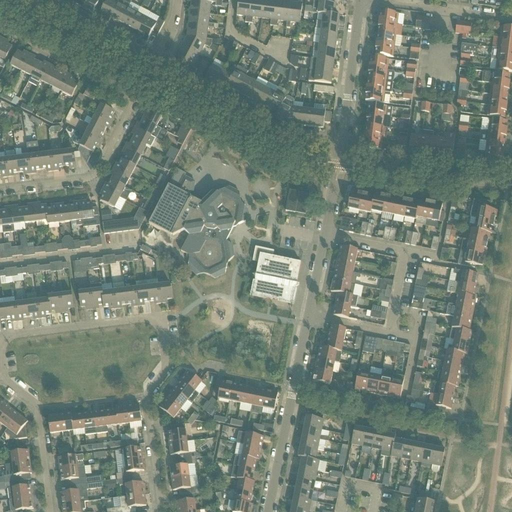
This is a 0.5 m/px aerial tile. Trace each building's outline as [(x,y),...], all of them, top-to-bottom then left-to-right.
[(73,4),(75,0),(62,0),(61,3),(71,9),(73,4)] [(83,9),(87,0),(75,0),(73,4),(83,9)] [(93,14),(95,10),(100,0),(87,0),(83,9),(93,14)] [(110,18),(118,3),(111,0),(100,0),(95,10),(100,13),(98,17),(108,23),(111,18),(110,18)] [(209,15),(211,3),(204,2),(204,1),(197,1),(192,0),(190,12),(209,15)] [(248,24),(251,0),(238,0),(236,16),(246,17),(245,23),(248,24)] [(262,19),(264,0),(251,0),(248,24),(252,24),(253,18),(262,19)] [(274,27),(277,2),(264,0),(262,19),(271,20),(270,26),(274,27)] [(287,22),(290,3),(277,2),(274,27),(277,27),(278,21),(287,22)] [(313,9),(312,14),(323,15),(323,14),(334,16),(336,4),(319,2),(318,10),(313,9)] [(120,23),(128,8),(118,3),(110,18),(111,18),(120,23)] [(302,5),(290,3),(287,22),(286,28),(290,29),(290,23),(300,24),(301,15),(302,5)] [(130,28),(137,14),(128,8),(120,23),(130,28)] [(208,24),(209,15),(190,12),(189,25),(208,27),(208,28),(214,29),(214,25),(208,24)] [(381,13),(379,23),(397,25),(398,15),(381,13)] [(139,33),(147,19),(137,14),(130,28),(139,33)] [(339,16),(334,16),(323,14),(323,15),(322,22),(316,21),(316,25),(338,28),(339,16)] [(139,33),(137,37),(147,43),(151,34),(157,37),(163,25),(164,23),(159,20),(158,22),(157,24),(147,19),(139,33)] [(396,36),(397,25),(379,23),(378,34),(396,36)] [(206,40),(208,28),(208,27),(189,25),(187,37),(212,45),(212,40),(206,40)] [(337,39),(338,28),(316,25),(315,29),(321,30),(320,37),(337,39)] [(511,28),(501,27),(500,38),(511,39),(511,28)] [(261,33),(259,43),(269,46),(271,36),(261,33)] [(394,47),(396,36),(378,34),(376,45),(394,47)] [(204,46),(210,49),(212,45),(187,37),(181,48),(198,57),(204,46)] [(335,51),(337,39),(320,37),(319,45),(313,44),(313,48),(335,51)] [(511,50),(511,39),(500,38),(494,38),(492,48),(511,50)] [(12,48),(6,44),(7,42),(3,39),(0,45),(0,58),(5,61),(12,48)] [(233,55),(238,45),(234,43),(229,53),(233,55)] [(393,58),(394,47),(376,45),(375,56),(393,58)] [(473,57),(475,47),(462,45),(461,56),(470,57),(473,57)] [(193,68),(198,57),(181,48),(175,59),(186,64),(183,70),(194,76),(197,70),(193,68)] [(334,62),(335,51),(313,48),(312,52),(318,52),(317,60),(334,62)] [(511,61),(511,50),(492,48),(491,59),(497,60),(511,61)] [(410,54),(409,60),(418,61),(419,55),(420,51),(411,49),(410,54)] [(21,72),(29,55),(25,53),(24,56),(17,52),(10,66),(21,72)] [(31,77),(38,63),(32,60),(34,57),(29,55),(21,72),(31,77)] [(472,68),(473,61),(470,60),(470,57),(461,56),(460,66),(472,68)] [(387,71),(389,60),(371,58),(369,69),(387,71)] [(332,73),(334,62),(317,60),(316,67),(310,67),(310,70),(332,73)] [(511,72),(511,61),(497,60),(496,71),(511,72)] [(272,69),(274,65),(269,62),(265,71),(270,74),(269,74),(273,76),(276,71),(272,69)] [(41,82),(50,66),(45,63),(44,66),(38,63),(31,77),(41,82)] [(416,64),(407,63),(406,74),(415,75),(415,71),(416,71),(416,64)] [(51,87),(58,73),(52,70),(54,68),(50,66),(41,82),(51,87)] [(215,87),(222,72),(212,66),(204,81),(215,87)] [(237,93),(245,78),(248,72),(238,67),(235,73),(234,73),(232,77),(227,88),(228,88),(237,93)] [(394,72),(387,71),(369,69),(368,80),(393,83),(394,72)] [(331,85),(332,73),(310,70),(309,82),(321,84),(331,85)] [(232,77),(222,72),(215,87),(225,92),(228,88),(227,88),(232,77)] [(509,87),(510,76),(483,72),(482,83),(491,84),(509,87)] [(61,93),(70,76),(66,74),(64,77),(58,73),(51,87),(61,93)] [(74,78),(70,76),(61,93),(72,98),(79,84),(73,81),(74,78)] [(247,98),(255,83),(245,78),(237,93),(247,98)] [(393,83),(368,80),(367,91),(390,94),(392,94),(393,83)] [(257,103),(265,89),(255,83),(247,98),(257,103)] [(412,97),(414,85),(405,84),(403,95),(412,97)] [(507,97),(509,87),(491,84),(489,95),(507,97)] [(93,102),(98,94),(99,91),(88,86),(83,96),(85,97),(93,102)] [(334,88),(314,86),(313,92),(333,95),(334,88)] [(267,109),(275,94),(265,89),(257,103),(267,109)] [(6,101),(9,94),(3,91),(0,98),(6,101)] [(365,102),(383,104),(389,105),(390,94),(367,91),(365,102)] [(11,104),(15,97),(9,94),(6,101),(11,104)] [(85,97),(83,96),(79,94),(74,105),(77,107),(80,101),(82,102),(85,97)] [(283,104),(286,100),(275,94),(267,109),(277,114),(278,114),(283,104)] [(506,108),(507,97),(489,95),(488,106),(506,108)] [(287,125),(292,109),(294,101),(287,97),(286,100),(283,104),(278,114),(277,114),(275,118),(287,125)] [(114,113),(101,105),(95,116),(112,125),(114,120),(111,119),(114,113)] [(392,108),(369,105),(368,116),(385,118),(391,119),(392,108)] [(505,119),(506,108),(488,106),(487,117),(505,119)] [(156,127),(162,117),(145,108),(143,113),(146,114),(142,120),(156,127)] [(300,126),(302,110),(292,109),(287,125),(300,126)] [(311,128),(313,111),(302,110),(300,126),(311,128)] [(331,113),(313,111),(311,128),(323,129),(324,123),(330,124),(331,113)] [(112,125),(95,116),(91,114),(89,118),(93,120),(90,126),(104,133),(107,127),(110,129),(112,125)] [(384,129),(385,118),(368,116),(366,127),(384,129)] [(506,133),(507,122),(481,119),(481,120),(482,120),(481,129),(480,129),(480,130),(488,131),(506,133)] [(161,130),(156,127),(142,120),(139,126),(137,124),(135,129),(156,140),(161,130)] [(101,139),(104,133),(90,126),(85,136),(101,145),(103,141),(101,139)] [(383,140),(384,129),(366,127),(365,137),(383,140)] [(181,128),(176,137),(179,139),(185,142),(189,133),(181,128)] [(151,150),(156,140),(135,129),(132,133),(135,134),(132,140),(146,148),(151,150)] [(432,138),(433,138),(434,132),(422,131),(422,136),(419,154),(430,156),(432,138)] [(505,144),(506,133),(488,131),(487,142),(505,144)] [(79,147),(77,151),(86,163),(91,153),(93,154),(96,148),(99,149),(101,145),(85,136),(80,134),(78,138),(83,140),(79,147)] [(419,154),(422,136),(411,135),(408,153),(419,154)] [(381,150),(383,140),(365,137),(363,148),(381,150)] [(443,139),(433,138),(432,138),(430,156),(441,157),(443,139)] [(452,158),(454,141),(443,139),(441,157),(452,158)] [(141,158),(146,148),(132,140),(129,146),(126,145),(124,149),(141,158)] [(503,155),(505,144),(487,142),(485,153),(503,155)] [(22,157),(16,158),(18,173),(25,173),(25,176),(30,175),(27,150),(27,149),(21,150),(22,157)] [(41,171),(39,155),(38,149),(27,150),(30,175),(35,174),(34,171),(41,171)] [(135,168),(141,158),(124,149),(122,153),(125,155),(122,161),(135,168)] [(18,173),(16,158),(16,151),(4,152),(5,159),(7,178),(12,177),(12,174),(18,173)] [(76,169),(74,151),(62,152),(64,168),(70,167),(71,170),(76,169)] [(64,168),(62,152),(51,154),(53,172),(58,172),(57,168),(64,168)] [(503,155),(485,153),(479,152),(478,163),(502,166),(503,155)] [(174,162),(176,158),(168,153),(166,158),(169,159),(174,162)] [(53,172),(51,154),(39,155),(41,171),(48,170),(48,173),(53,172)] [(130,178),(135,168),(122,161),(118,167),(116,165),(113,170),(130,178)] [(125,188),(130,178),(113,170),(111,174),(114,175),(111,181),(125,188)] [(226,242),(234,226),(237,224),(239,225),(245,222),(247,210),(242,205),(240,201),(239,193),(228,188),(222,191),(218,192),(210,191),(202,199),(193,194),(195,182),(184,177),(186,174),(177,170),(169,186),(168,186),(149,225),(173,237),(184,231),(189,236),(181,252),(188,256),(189,260),(188,268),(196,276),(204,275),(208,276),(215,279),(225,274),(227,266),(228,263),(234,257),(232,245),(226,242)] [(119,198),(125,188),(111,181),(108,187),(105,186),(103,190),(119,198)] [(114,209),(119,198),(103,190),(101,194),(104,196),(100,202),(114,209)] [(299,193),(289,191),(285,212),(295,214),(299,193)] [(359,212),(363,194),(351,192),(348,209),(359,212)] [(310,195),(302,193),(299,208),(307,210),(310,195)] [(374,196),(363,194),(359,212),(370,214),(374,196)] [(382,214),(386,196),(374,194),(374,196),(370,214),(371,214),(371,211),(382,214)] [(393,216),(397,198),(386,196),(382,214),(393,216)] [(404,218),(408,201),(397,198),(393,216),(404,218)] [(148,213),(153,203),(148,200),(142,210),(148,213)] [(427,220),(431,203),(419,200),(419,203),(415,220),(416,220),(416,218),(427,220)] [(496,211),(489,210),(490,203),(491,203),(474,201),(474,200),(472,210),(470,218),(476,220),(476,219),(494,223),(496,211)] [(419,203),(408,201),(404,218),(415,220),(419,203)] [(92,210),(92,204),(85,205),(84,202),(80,203),(82,226),(83,228),(99,226),(97,208),(97,209),(92,210)] [(82,226),(80,203),(75,203),(75,206),(69,207),(71,223),(76,222),(77,226),(82,226)] [(443,223),(445,213),(441,212),(442,205),(431,203),(427,220),(439,223),(439,222),(443,223)] [(36,223),(34,204),(29,205),(29,208),(23,209),(25,224),(36,223)] [(46,210),(46,206),(39,207),(38,204),(34,204),(36,223),(47,221),(48,225),(46,210)] [(71,223),(69,207),(62,208),(62,205),(57,206),(59,224),(71,223)] [(59,224),(57,206),(52,206),(53,209),(46,210),(48,225),(59,224)] [(13,226),(11,207),(6,208),(7,211),(0,212),(2,227),(3,234),(14,232),(13,226)] [(25,224),(23,209),(16,210),(16,207),(11,207),(13,226),(25,224)] [(142,224),(148,213),(142,210),(140,209),(134,219),(142,224)] [(101,213),(102,223),(108,222),(112,222),(110,211),(101,213)] [(342,218),(340,227),(343,232),(354,235),(357,221),(342,218)] [(139,231),(142,224),(134,219),(127,220),(129,232),(135,231),(139,231)] [(492,234),(494,223),(476,219),(476,220),(475,226),(469,225),(468,229),(472,230),(474,230),(489,234),(492,234)] [(365,237),(368,224),(362,223),(359,236),(365,237)] [(371,238),(373,228),(374,226),(368,224),(365,237),(371,238)] [(388,241),(391,229),(385,228),(382,240),(388,241)] [(394,243),(396,233),(396,230),(391,229),(388,241),(394,243)] [(487,245),(489,234),(474,230),(472,230),(468,229),(468,230),(471,231),(469,241),(487,245)] [(410,246),(413,234),(407,232),(404,245),(410,246)] [(416,247),(418,237),(418,235),(413,234),(410,246),(416,247)] [(29,255),(26,235),(20,236),(22,256),(29,255)] [(62,242),(62,245),(63,251),(68,250),(74,249),(73,242),(73,240),(69,237),(65,238),(62,242)] [(436,251),(439,239),(433,238),(430,250),(436,251)] [(485,256),(487,245),(469,241),(467,252),(485,256)] [(355,262),(357,251),(340,247),(337,259),(355,262)] [(297,283),(301,263),(273,258),(274,252),(255,248),(252,262),(258,263),(256,274),(253,276),(255,279),(252,296),(292,304),(296,287),(299,285),(297,283)] [(485,256),(467,252),(461,251),(458,265),(474,269),(475,266),(482,267),(485,256)] [(98,265),(98,260),(92,260),(92,259),(86,259),(86,261),(88,271),(99,270),(98,265)] [(353,274),(355,262),(337,259),(335,270),(353,274)] [(396,271),(397,265),(382,262),(381,268),(390,270),(396,271)] [(335,270),(333,281),(355,286),(356,279),(360,279),(361,275),(353,274),(335,270)] [(476,287),(478,275),(454,271),(453,274),(454,275),(457,275),(455,283),(476,287)] [(428,283),(429,278),(423,276),(417,275),(416,281),(428,283)] [(391,293),(393,282),(384,280),(381,291),(382,291),(391,293)] [(353,296),(355,286),(333,281),(331,293),(337,294),(348,296),(353,296)] [(474,298),(476,287),(455,283),(454,289),(451,289),(450,293),(458,295),(474,298)] [(170,284),(160,286),(158,286),(161,304),(165,304),(165,301),(172,300),(170,284)] [(101,285),(90,286),(90,291),(92,310),(97,309),(97,306),(103,305),(102,293),(101,285)] [(161,304),(158,286),(147,287),(149,303),(156,302),(156,305),(161,304)] [(149,303),(147,287),(136,289),(138,307),(143,307),(142,304),(149,303)] [(136,289),(124,290),(126,306),(133,305),(133,308),(138,307),(136,289)] [(126,306),(124,290),(113,292),(115,310),(120,309),(120,306),(126,306)] [(90,291),(78,293),(79,298),(80,308),(87,307),(88,310),(92,310),(90,291)] [(389,304),(391,293),(382,291),(381,297),(379,296),(378,302),(389,304)] [(115,310),(113,292),(109,292),(102,293),(103,305),(103,308),(110,308),(111,311),(115,310)] [(426,294),(414,292),(413,297),(424,300),(426,294)] [(72,294),(60,295),(62,314),(67,313),(66,310),(73,309),(72,299),(72,294)] [(353,296),(348,296),(337,294),(335,305),(350,308),(355,309),(358,297),(353,296)] [(62,314),(60,295),(48,297),(48,299),(49,299),(50,312),(51,312),(57,311),(57,314),(62,314)] [(476,298),(474,298),(458,295),(456,306),(474,310),(476,298)] [(422,311),(424,300),(413,297),(410,309),(422,311)] [(49,299),(48,299),(48,300),(37,301),(40,320),(45,319),(44,316),(51,315),(51,312),(50,312),(49,299)] [(40,320),(37,301),(26,303),(28,318),(35,317),(35,320),(40,320)] [(28,318),(26,303),(15,304),(17,322),(22,322),(22,319),(28,318)] [(17,322),(15,304),(3,305),(6,321),(12,320),(12,323),(17,322)] [(348,320),(350,310),(350,308),(335,305),(333,316),(348,320)] [(448,305),(446,316),(454,317),(471,321),(474,310),(456,306),(448,305)] [(386,315),(388,309),(373,306),(371,312),(386,315)] [(385,321),(386,315),(371,312),(370,318),(385,321)] [(432,319),(433,313),(428,312),(426,323),(436,326),(437,320),(432,319)] [(469,332),(471,321),(454,317),(452,329),(456,330),(469,332)] [(344,341),(346,330),(331,327),(328,338),(344,341)] [(472,332),(469,332),(456,330),(452,329),(449,339),(454,340),(454,341),(469,344),(472,332)] [(432,348),(434,337),(423,335),(421,346),(427,347),(432,348)] [(375,349),(377,340),(365,337),(364,343),(364,347),(362,353),(374,355),(374,352),(375,349)] [(341,353),(344,341),(328,338),(326,349),(337,352),(341,353)] [(467,355),(469,344),(454,341),(453,347),(449,346),(448,351),(452,352),(465,355),(467,355)] [(397,356),(399,344),(388,342),(387,349),(386,354),(397,356)] [(339,363),(341,353),(337,352),(326,349),(319,348),(317,359),(335,363),(335,362),(339,363)] [(462,366),(465,355),(452,352),(447,351),(445,362),(462,366)] [(429,359),(419,357),(417,366),(427,368),(428,363),(426,363),(427,359),(429,359)] [(332,374),(335,363),(317,359),(315,370),(332,374)] [(460,377),(462,366),(445,362),(444,368),(440,367),(439,373),(442,373),(460,377)] [(330,385),(332,376),(332,374),(315,370),(312,382),(319,384),(318,389),(336,393),(337,386),(330,385)] [(188,372),(180,381),(195,392),(202,383),(188,372)] [(366,393),(370,375),(358,373),(354,391),(366,393)] [(458,388),(460,377),(442,373),(439,373),(437,383),(437,384),(455,388),(458,388)] [(377,395),(381,378),(370,375),(366,393),(377,395)] [(400,400),(405,377),(393,375),(392,380),(388,398),(400,400)] [(388,398),(392,380),(381,378),(377,395),(388,398)] [(199,395),(195,392),(180,381),(173,390),(188,401),(192,404),(199,395)] [(229,402),(233,384),(221,382),(218,400),(229,402)] [(453,399),(455,388),(437,384),(437,383),(436,383),(433,394),(438,395),(438,396),(453,399)] [(240,404),(244,387),(233,384),(229,402),(240,404)] [(252,406),(255,389),(244,387),(240,404),(252,406)] [(263,409),(266,391),(255,389),(252,406),(263,409)] [(188,401),(173,390),(166,399),(181,410),(188,401)] [(278,393),(266,391),(263,409),(274,411),(278,393)] [(451,410),(453,399),(438,396),(436,405),(428,404),(426,411),(444,415),(444,414),(445,409),(451,410)] [(181,410),(166,399),(159,409),(173,420),(181,410)] [(213,407),(217,403),(212,399),(209,403),(211,405),(213,407)] [(0,420),(9,408),(0,401),(0,420)] [(141,423),(139,405),(127,407),(129,424),(141,423)] [(211,405),(206,411),(211,415),(216,409),(213,407),(211,405)] [(129,424),(127,407),(116,408),(116,410),(118,426),(129,424)] [(0,423),(7,429),(18,415),(9,408),(0,420),(0,423)] [(116,410),(105,412),(107,427),(118,426),(116,410)] [(107,427),(105,412),(94,413),(96,435),(108,433),(107,427)] [(96,435),(94,413),(82,415),(84,430),(85,436),(96,435)] [(71,416),(71,414),(59,415),(62,433),(73,432),(71,416)] [(28,423),(18,415),(7,429),(8,430),(5,433),(15,441),(27,439),(25,428),(24,427),(28,423)] [(62,433),(59,415),(48,417),(50,434),(62,433)] [(82,415),(71,416),(73,432),(84,430),(82,415)] [(322,430),(323,421),(306,417),(304,427),(321,431),(322,430)] [(272,434),(273,426),(262,424),(261,426),(259,426),(258,431),(272,434)] [(320,436),(321,431),(304,427),(302,437),(319,441),(326,442),(329,442),(330,438),(320,436)] [(361,447),(365,430),(355,428),(351,445),(361,447)] [(372,449),(375,432),(365,430),(361,447),(372,449)] [(185,431),(177,432),(167,433),(169,445),(187,443),(185,431)] [(382,451),(385,434),(375,432),(372,449),(382,451)] [(264,438),(254,436),(246,434),(244,446),(261,449),(264,438)] [(385,434),(382,451),(381,457),(390,458),(391,457),(395,440),(395,436),(385,434)] [(317,451),(319,441),(302,437),(300,447),(317,451)] [(401,459),(405,442),(395,440),(391,457),(401,459)] [(411,462),(415,444),(405,442),(401,459),(411,462)] [(188,454),(187,443),(169,445),(170,457),(188,454)] [(421,464),(425,446),(415,444),(411,462),(421,464)] [(259,461),(261,449),(244,446),(237,445),(235,455),(236,455),(235,456),(257,460),(259,461)] [(431,466),(435,448),(425,446),(421,464),(431,466)] [(315,461),(317,451),(300,447),(298,458),(302,459),(302,458),(315,461)] [(142,460),(141,449),(141,448),(119,451),(120,456),(124,455),(125,462),(142,460)] [(441,468),(445,450),(435,448),(431,466),(441,468)] [(28,451),(19,452),(11,453),(12,465),(30,463),(28,451)] [(77,468),(76,463),(82,462),(83,460),(83,455),(58,459),(59,470),(77,468)] [(254,471),(257,460),(235,456),(233,466),(239,468),(254,471)] [(319,461),(315,461),(302,458),(302,459),(300,468),(317,472),(319,461)] [(144,472),(142,460),(125,462),(126,470),(121,471),(121,476),(114,477),(114,481),(132,479),(132,473),(144,472)] [(31,475),(30,463),(12,465),(5,466),(6,473),(3,473),(4,478),(4,484),(20,482),(19,476),(31,475)] [(188,466),(180,467),(170,468),(171,480),(189,478),(188,466)] [(252,482),(254,471),(239,468),(233,466),(231,478),(239,480),(252,482)] [(84,467),(77,468),(59,470),(61,482),(71,481),(71,486),(103,482),(102,477),(86,479),(84,467)] [(315,482),(317,472),(300,468),(298,478),(315,482)] [(190,489),(189,478),(171,480),(173,492),(184,490),(185,496),(195,494),(201,494),(200,488),(190,489)] [(313,492),(315,482),(298,478),(296,488),(313,492)] [(133,484),(132,479),(123,480),(117,481),(118,487),(125,486),(127,497),(145,495),(143,483),(133,484)] [(255,483),(252,482),(239,480),(237,491),(252,494),(255,483)] [(32,498),(30,486),(20,488),(20,482),(4,484),(5,490),(8,489),(9,501),(32,498)] [(79,503),(79,497),(82,497),(85,494),(85,491),(104,488),(103,482),(71,486),(72,492),(60,494),(62,505),(79,503)] [(311,502),(313,492),(296,488),(294,498),(311,502)] [(250,505),(252,494),(237,491),(235,502),(250,505)] [(437,501),(439,496),(426,493),(425,499),(437,501)] [(194,501),(202,500),(201,494),(195,494),(185,496),(186,501),(176,503),(177,511),(195,511),(196,511),(194,501)] [(136,511),(136,508),(146,507),(145,495),(127,497),(119,498),(120,508),(106,510),(106,511),(136,511)] [(33,510),(32,498),(9,501),(10,511),(14,511),(15,511),(33,510)] [(308,511),(311,502),(294,498),(292,509),(308,511)] [(432,511),(434,504),(418,500),(415,511),(432,511)] [(251,511),(252,505),(250,505),(235,502),(232,511),(251,511)] [(79,503),(62,505),(62,511),(82,511),(83,510),(85,510),(84,503),(79,503)]
